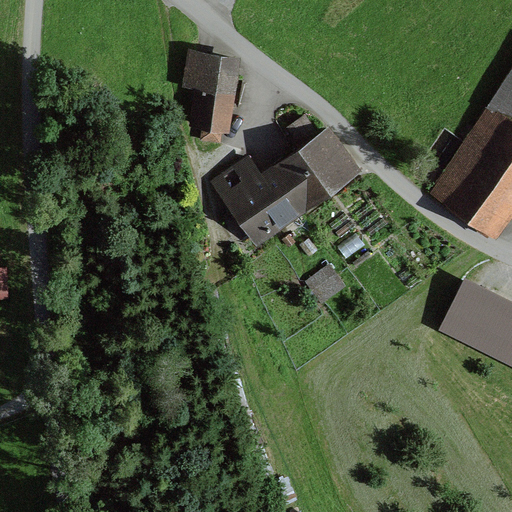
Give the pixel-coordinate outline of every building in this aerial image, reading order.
[(244,60),(196,53),(192,82),(203,83),(196,127),(232,132),(244,60)] [(511,64),(427,192),(496,237),(511,213),(511,64)] [(256,157),(218,183),(258,241),(355,174),(329,137),(270,177),(256,157)] [(331,264),(307,280),(323,304),(347,288),(331,264)] [(511,294),(465,272),(439,327),(511,362),(511,294)]
